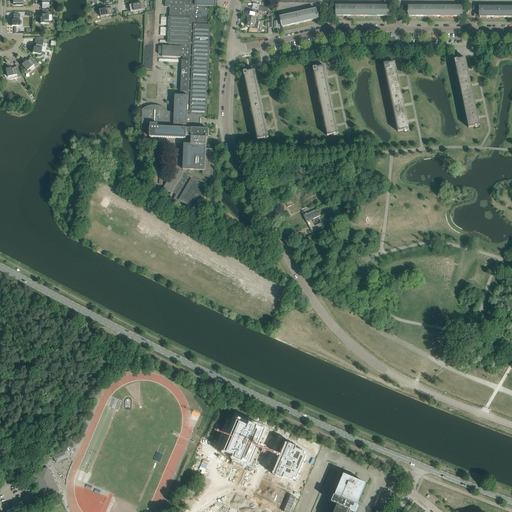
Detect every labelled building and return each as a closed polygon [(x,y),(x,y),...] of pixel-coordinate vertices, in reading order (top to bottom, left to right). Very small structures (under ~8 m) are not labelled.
[(138,11),(139,11),(143,10),(143,9),(145,8),(143,0),(142,0),(130,2),(130,5),(130,6),(131,6),(131,8),(130,8),(131,12),(132,12),(133,12),(134,13),(135,14),(136,14),(137,14),(137,13),(138,12),(138,11)] [(144,108),(141,110),(142,111),(141,129),(150,130),(150,132),(149,137),(186,139),(186,136),(191,137),(191,144),(184,144),(184,148),(184,151),(184,152),(184,155),(184,158),(183,158),(175,158),(175,157),(174,157),(174,169),(174,170),(174,171),(173,171),(162,190),(163,189),(171,193),(170,195),(172,192),(176,195),(172,201),(187,209),(189,206),(197,211),(210,190),(211,188),(211,194),(212,186),(211,186),(205,182),(189,173),(190,171),(190,170),(202,171),(202,174),(211,180),(211,181),(212,181),(212,180),(214,181),(214,171),(212,171),(212,168),(213,149),(206,148),(206,145),(206,142),(206,141),(206,138),(208,138),(209,129),(200,129),(200,127),(199,127),(199,126),(199,115),(201,116),(201,115),(207,115),(209,48),(210,25),(206,25),(207,6),(216,7),(215,0),(165,0),(165,4),(165,7),(170,7),(169,17),(168,17),(167,44),(167,47),(160,46),(158,46),(158,54),(162,54),(162,56),(180,57),(180,56),(183,56),(183,60),(182,60),(181,92),(181,95),(175,95),(174,112),(168,112),(165,109),(162,107),(159,106),(155,106),(154,106),(152,106),(151,106),(148,106),(144,108)] [(99,7),(101,15),(101,17),(106,16),(106,17),(107,18),(108,18),(109,18),(110,17),(111,16),(111,15),(112,15),(113,15),(112,11),(111,11),(111,9),(112,9),(112,8),(111,8),(111,5),(99,7)] [(389,16),(389,6),(389,7),(337,7),(337,5),(336,5),(336,7),(335,7),(335,13),(336,13),(336,16),(389,16)] [(462,16),(462,6),(461,6),(409,6),(409,7),(407,7),(407,13),(409,13),(409,16),(462,16)] [(511,17),(511,6),(480,6),(479,8),(478,8),(478,14),(479,14),(479,17),(511,17)] [(317,15),(316,9),(315,9),(316,10),(281,18),(281,16),(280,17),(283,27),(318,19),(317,16),(319,16),(318,15),(318,14),(317,15)] [(49,11),(42,11),(42,17),(40,17),(40,24),(46,24),(47,25),(48,25),(49,25),(49,24),(50,23),(49,22),(48,21),(49,11)] [(260,14),(257,14),(257,13),(249,12),(248,19),(258,21),(260,14)] [(12,19),(12,23),(11,23),(10,24),(10,25),(11,26),(12,26),(20,26),(20,14),(13,14),(13,19),(12,19)] [(259,21),(258,21),(248,19),(246,26),(253,27),(253,29),(258,30),(258,29),(259,21)] [(37,57),(38,57),(40,57),(41,56),(43,55),(44,54),(44,52),(41,52),(44,39),(37,38),(36,46),(34,46),(32,53),(37,54),(37,57)] [(27,60),(22,65),(25,69),(23,70),(23,71),(24,72),(25,72),(26,73),(28,73),(29,73),(30,72),(31,72),(32,71),(30,69),(34,65),(36,67),(39,65),(32,58),(28,61),(27,60)] [(458,60),(454,60),(468,128),(477,126),(478,127),(478,126),(480,125),(479,124),(466,62),(466,58),(458,60)] [(387,63),(384,64),(398,132),(407,130),(407,131),(407,130),(409,129),(396,66),(395,62),(387,64),(387,63)] [(316,65),(315,65),(316,68),(313,68),(327,136),(336,134),(337,135),(337,134),(338,134),(325,70),(325,66),(321,67),(319,64),(316,65)] [(21,70),(19,70),(18,68),(13,69),(13,67),(6,69),(7,74),(4,75),(4,77),(5,78),(7,79),(8,79),(10,80),(11,79),(21,77),(20,76),(23,75),(21,70)] [(247,72),(244,72),(258,140),(267,138),(267,139),(267,138),(269,138),(256,74),(255,70),(252,71),(249,68),(246,69),(247,72)] [(296,211),(291,213),(299,232),(314,226),(315,228),(324,224),(320,214),(323,213),(319,202),(316,204),(313,195),(292,203),(296,211)] [(223,446),(221,451),(226,453),(231,456),(235,458),(235,459),(243,462),(243,461),(246,462),(248,462),(250,464),(257,446),(258,445),(265,428),(252,422),(252,421),(236,415),(232,425),(232,426),(223,446)] [(275,469),(273,473),(276,474),(276,476),(283,479),(284,477),(286,479),(288,479),(293,481),(294,478),(297,479),(306,456),(304,455),(305,453),(296,449),(297,447),(289,444),(288,446),(285,445),(283,450),(282,453),(279,459),(278,463),(276,467),(275,469)] [(53,457),(56,463),(68,457),(65,451),(53,457)] [(47,467),(32,475),(42,495),(41,495),(43,499),(59,491),(47,467)] [(344,474),(335,496),(334,496),(332,502),(336,504),(332,511),(349,511),(350,510),(355,511),(358,506),(357,505),(366,484),(360,481),(361,480),(354,477),(353,478),(344,474)]
